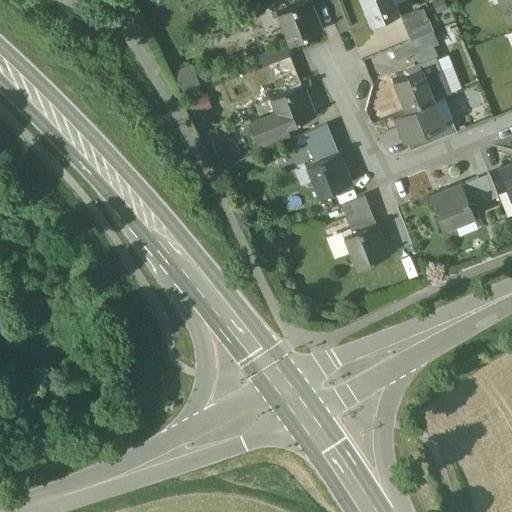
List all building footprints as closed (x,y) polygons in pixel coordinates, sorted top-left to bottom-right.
[(359,0),(370,26),(400,14),(394,0),(359,0)] [(511,0),(497,0),(507,22),(511,20),(511,0)] [(307,2),(278,14),(291,45),(321,32),(307,2)] [(419,12),(401,19),(409,39),(431,31),(427,21),(423,23),(419,12)] [(431,31),(409,39),(420,66),(433,61),(437,60),(431,46),(436,44),(431,31)] [(285,49),(269,55),(273,64),(289,58),(285,49)] [(273,64),(269,66),(274,78),(278,76),(283,87),(299,80),(289,58),(273,64)] [(433,61),(420,66),(422,71),(433,99),(447,93),(433,61)] [(422,71),(393,83),(404,110),(404,111),(433,99),(422,71)] [(301,87),(270,100),(283,130),(288,128),(314,116),(301,87)] [(433,99),(404,111),(404,110),(394,114),(404,139),(427,129),(443,123),(442,122),(433,99)] [(283,130),(270,100),(257,106),(262,118),(250,123),(258,141),(260,140),(283,130)] [(443,123),(427,129),(431,140),(456,130),(451,118),(442,122),(443,123)] [(326,125),(305,133),(311,148),(318,146),(322,156),(336,150),(326,125)] [(283,130),(260,140),(264,150),(293,138),(288,128),(283,130)] [(427,129),(405,138),(409,149),(431,140),(427,129)] [(339,156),(308,168),(321,200),(352,188),(339,156)] [(511,160),(499,166),(511,197),(511,160)] [(490,175),(467,185),(473,201),(484,197),(486,202),(499,197),(490,175)] [(462,187),(429,199),(442,232),(474,220),(462,187)] [(364,194),(344,202),(349,216),(353,214),(357,223),(373,217),(364,194)] [(376,224),(345,236),(357,267),(388,255),(376,224)]
